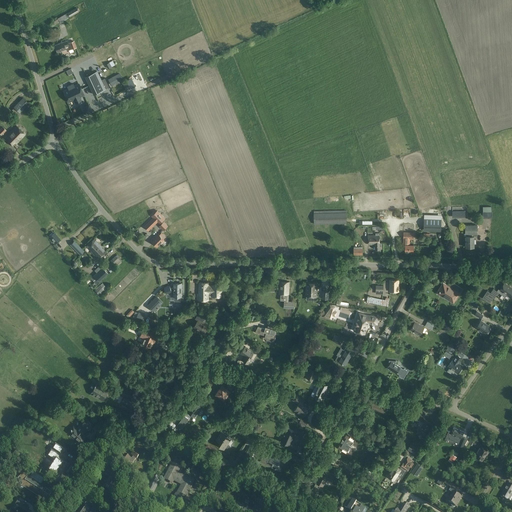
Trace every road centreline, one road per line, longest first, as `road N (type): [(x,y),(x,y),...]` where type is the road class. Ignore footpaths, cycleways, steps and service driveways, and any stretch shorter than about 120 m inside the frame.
road 1 (unclassified): [(422,265),(149,260),(56,142)]
road 2 (residential): [(228,459),(160,430),(124,434),(64,511)]
road 3 (unclassified): [(56,142),(14,0)]
road 4 (residential): [(303,482),(366,375)]
road 5 (residential): [(366,375),(422,265)]
